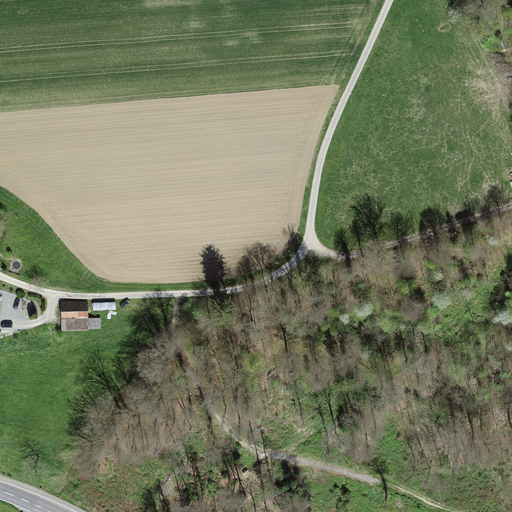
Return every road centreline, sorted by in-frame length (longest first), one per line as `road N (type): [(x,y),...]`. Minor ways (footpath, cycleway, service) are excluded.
road 1 (track): [(448,511),(385,483),(262,451),(225,430),(176,330),(181,293)]
road 2 (track): [(305,245),(267,279),(204,292),(54,294),(0,275)]
road 3 (track): [(389,0),(327,138),(305,245)]
road 4 (track): [(305,245),(352,255),(511,207)]
